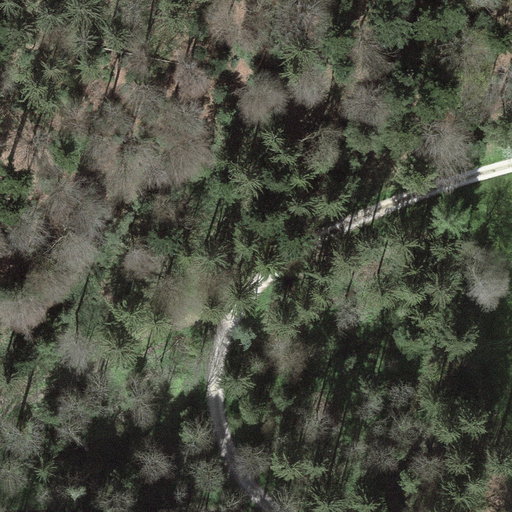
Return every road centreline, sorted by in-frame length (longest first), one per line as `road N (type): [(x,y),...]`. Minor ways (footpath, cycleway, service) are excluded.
road 1 (track): [(276,511),(224,445),(212,347),(222,315),(308,242),(511,163)]
road 2 (track): [(208,0),(0,258)]
road 3 (track): [(0,423),(235,299)]
